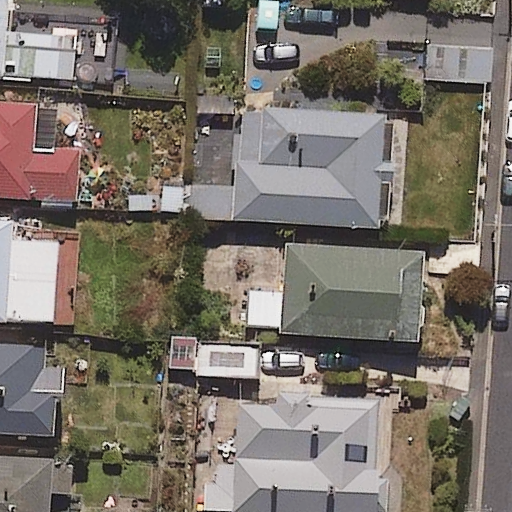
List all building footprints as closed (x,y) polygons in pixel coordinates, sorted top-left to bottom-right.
[(7,0),(0,0),(0,83),(118,86),(119,17),(8,15),(7,0)] [(492,48),(438,46),(437,79),(491,82),(492,48)] [(394,120),(244,111),(240,189),(202,187),(200,221),(388,232),(394,120)] [(34,115),(0,114),(0,202),(78,204),(79,156),(33,154),(34,115)] [(11,228),(0,227),(0,324),(54,327),(58,247),(10,245),(11,228)] [(425,256),(283,246),(280,296),(248,294),(245,333),(418,346),(425,256)] [(258,379),(258,342),(207,343),(208,379),(258,379)] [(0,438),(56,439),(56,407),(65,407),(65,375),(42,374),(42,345),(0,344),(0,438)] [(375,511),(380,398),(274,393),(273,409),(239,408),(236,470),(204,468),(202,511),(375,511)] [(73,466),(0,460),(0,511),(49,511),(50,499),(71,500),(73,466)]
